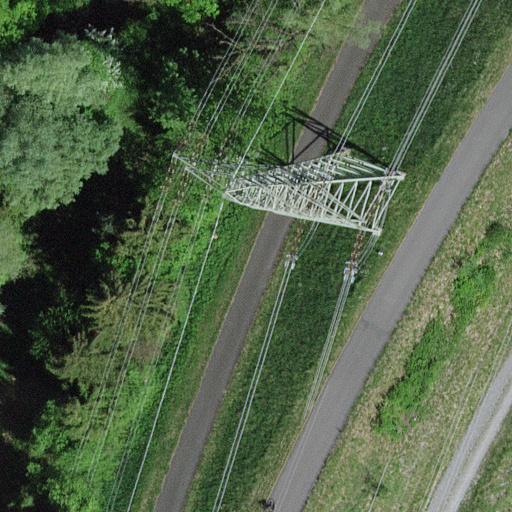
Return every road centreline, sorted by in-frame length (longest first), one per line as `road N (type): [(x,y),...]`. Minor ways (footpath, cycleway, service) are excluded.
road 1 (track): [(393,0),(174,511)]
road 2 (track): [(284,511),(339,388),(511,102)]
road 3 (track): [(511,381),(448,511)]
road 4 (track): [(0,76),(121,0)]
